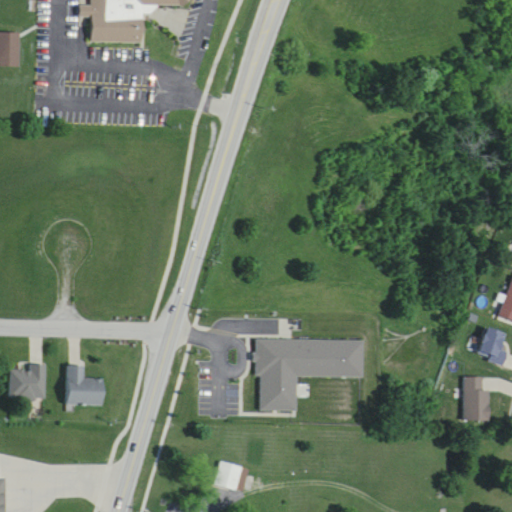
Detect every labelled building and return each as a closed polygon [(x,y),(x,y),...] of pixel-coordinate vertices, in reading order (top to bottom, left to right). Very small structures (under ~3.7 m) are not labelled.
[(86,0),(86,35),(139,35),(139,3),(141,0),(86,0)] [(0,18),(18,19),(16,52),(0,51),(0,18)] [(511,283),(501,317),(511,320),(511,283)] [(46,364),(10,364),(10,399),(46,399),(46,364)] [(104,379),(84,379),(84,366),(67,365),(67,406),(103,406),(104,379)] [(465,378),(465,421),(490,421),(490,378),(465,378)] [(215,486),(243,492),(248,468),(220,462),(215,486)]
